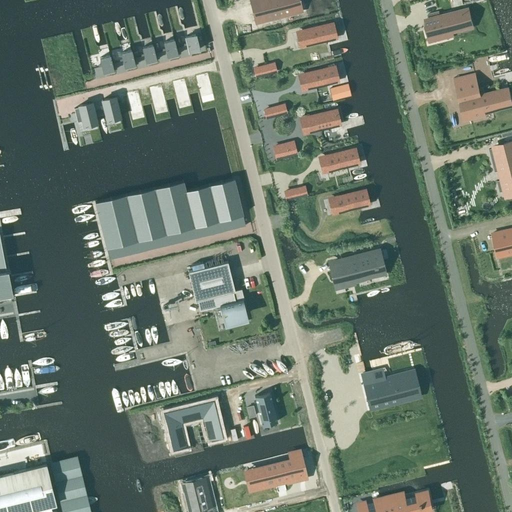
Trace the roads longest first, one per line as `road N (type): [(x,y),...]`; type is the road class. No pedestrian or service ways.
road 1 (residential): [(387,0),(511,508)]
road 2 (residential): [(296,352),(209,0)]
road 3 (residential): [(296,352),(335,511)]
